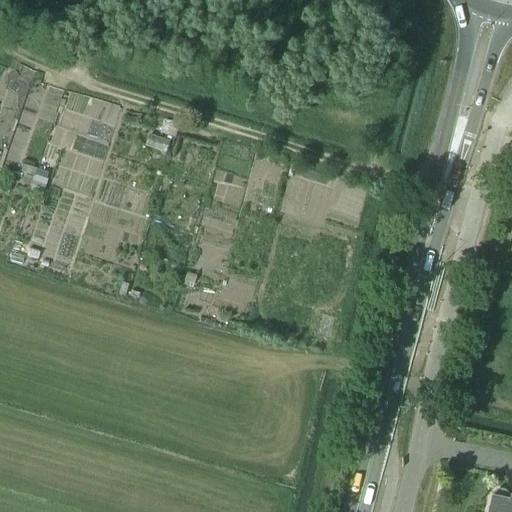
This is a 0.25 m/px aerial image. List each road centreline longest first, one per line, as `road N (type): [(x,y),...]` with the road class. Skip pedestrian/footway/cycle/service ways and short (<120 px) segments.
road 1 (track): [(440,193),(142,102),(0,49)]
road 2 (primary): [(355,511),(440,193)]
road 3 (unclassified): [(403,511),(478,204)]
road 4 (primary): [(440,193),(493,14)]
